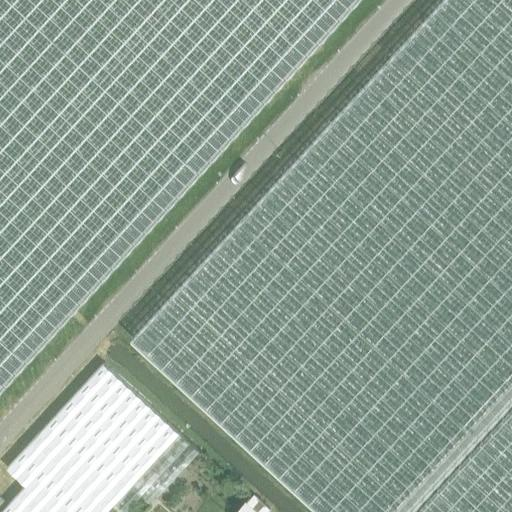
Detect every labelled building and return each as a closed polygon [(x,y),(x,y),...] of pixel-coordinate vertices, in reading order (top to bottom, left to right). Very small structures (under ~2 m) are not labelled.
[(0,0),(0,388),(65,317),(76,305),(354,0),(0,0)] [(321,511),(408,511),(511,399),(511,0),(441,0),(131,337),(321,511)] [(25,484),(0,510),(0,511),(104,511),(131,483),(142,493),(151,502),(199,449),(104,362),(7,467),(25,484)] [(511,511),(511,408),(416,511),(511,511)] [(132,484),(117,502),(126,510),(142,493),(132,484)] [(268,511),(272,508),(255,493),(247,502),(245,500),(234,511),(268,511)]
